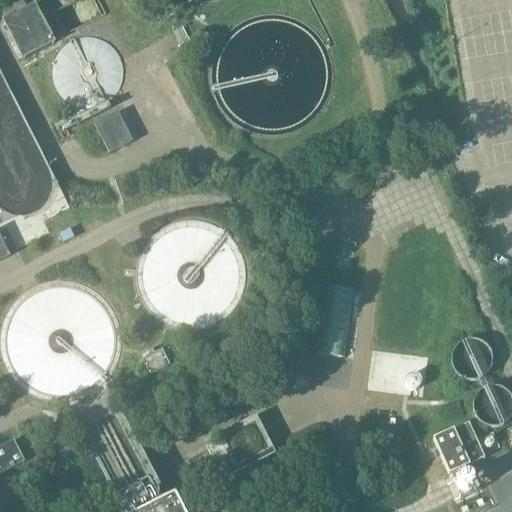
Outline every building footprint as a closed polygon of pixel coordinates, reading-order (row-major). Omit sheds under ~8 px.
[(34,7),(1,23),(20,62),(53,46),(34,7)] [(250,20),(247,21),(236,27),(224,38),(214,53),(210,71),(210,91),(217,109),(231,124),(245,134),(263,139),(280,139),(297,133),(313,124),(323,112),(331,93),(333,77),(329,57),(321,41),(310,29),(297,21),(281,16),(266,16),(250,20)] [(72,107),(84,111),(96,110),(107,105),(116,96),(122,85),(123,73),(120,61),(113,50),(103,43),(91,40),(78,41),(67,46),(58,55),(53,66),(52,78),(55,90),(62,100),(72,107)] [(117,114),(95,125),(109,155),(132,143),(117,114)] [(143,302),(146,308),(150,313),(159,322),(171,329),(184,334),(197,335),(210,332),(222,327),(233,319),(242,309),(248,297),(250,283),(251,278),(249,265),(244,252),(237,241),(227,232),(215,226),(205,223),(202,222),(189,222),(176,225),(164,230),(153,239),(145,250),(140,262),(138,275),(139,289),(143,302)] [(118,328),(115,319),(113,315),(106,304),(96,295),(84,288),(71,284),(57,283),(44,286),(31,292),(20,300),(12,311),(6,323),(3,336),(3,350),(7,363),(13,375),(22,385),(33,393),(46,398),(59,400),(73,399),(86,395),(98,387),(107,378),(114,366),(119,353),(120,342),(118,328)] [(326,290),(316,359),(345,363),(354,293),(326,290)] [(452,355),(452,364),(455,372),(461,377),(469,380),(478,379),(485,375),(490,367),(492,357),(488,348),(481,342),(472,340),(463,341),(456,347),(452,355)] [(474,402),(474,412),(477,419),(483,425),(491,427),(500,427),(507,423),(511,415),(511,401),(510,396),(503,390),(494,387),(485,389),(478,394),(474,402)] [(257,424),(215,446),(231,477),(273,456),(257,424)] [(14,443),(0,450),(0,476),(24,464),(14,443)] [(182,511),(174,495),(173,492),(164,497),(131,511),(182,511)]
